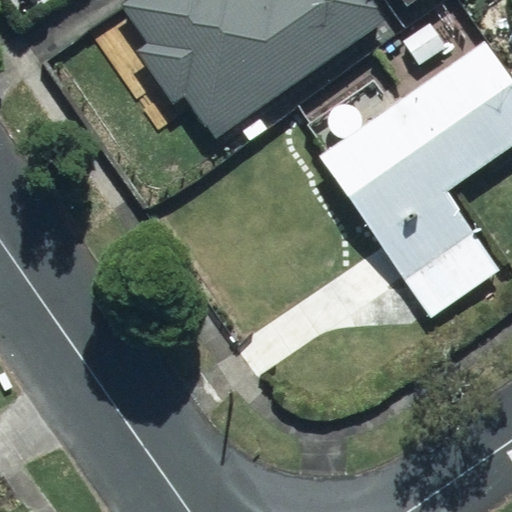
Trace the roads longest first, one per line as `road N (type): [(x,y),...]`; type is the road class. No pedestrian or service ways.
road 1 (tertiary): [(189,511),(0,240)]
road 2 (residential): [(408,511),(511,440)]
